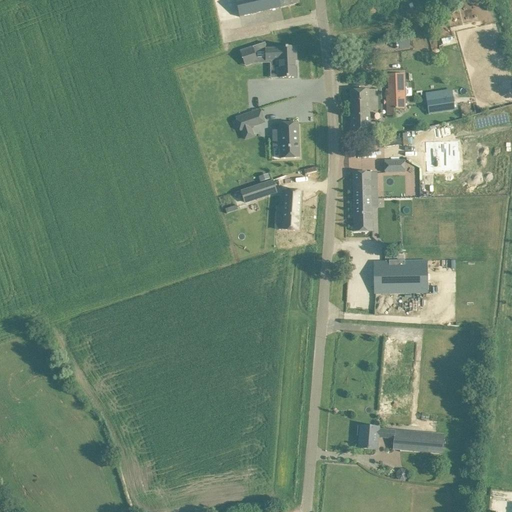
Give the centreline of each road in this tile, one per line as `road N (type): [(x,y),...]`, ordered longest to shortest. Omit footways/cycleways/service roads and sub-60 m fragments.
road 1 (unclassified): [(306,511),(332,193),(320,0)]
road 2 (track): [(324,38),(411,18),(442,0)]
road 3 (unknown): [(332,155),(412,149),(424,157),(427,187)]
